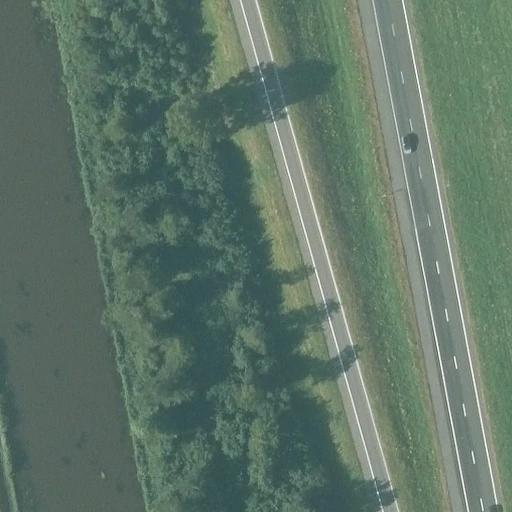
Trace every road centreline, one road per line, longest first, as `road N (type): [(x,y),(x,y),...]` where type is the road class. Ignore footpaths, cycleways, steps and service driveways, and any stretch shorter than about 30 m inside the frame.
road 1 (motorway): [(248,0),(390,511)]
road 2 (motorway): [(387,0),(483,511)]
